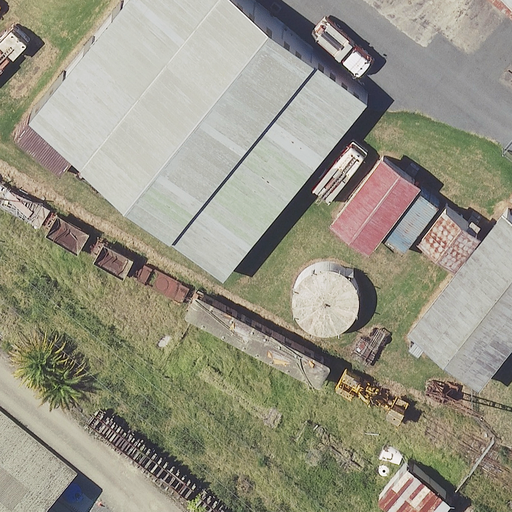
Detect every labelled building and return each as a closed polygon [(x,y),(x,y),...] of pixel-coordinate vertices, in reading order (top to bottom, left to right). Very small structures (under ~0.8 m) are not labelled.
[(367,84),(262,0),(112,0),(29,103),(223,262),(367,84)] [(422,172),(380,141),(329,210),(369,241),(422,172)] [(417,228),(452,256),(481,220),(444,192),(417,228)] [(511,327),(511,203),(501,194),(481,220),(452,256),(406,314),(478,370),(511,327)] [(358,302),(359,291),(358,280),(352,270),(344,263),(334,258),(322,257),(312,260),(302,266),(295,275),(292,286),(292,297),(295,308),(302,316),(312,323),(323,325),(334,324),(344,320),(352,312),(358,302)] [(405,511),(432,511),(452,488),(407,451),(376,489),(405,511)] [(13,511),(16,509),(0,496),(0,511),(13,511)]
